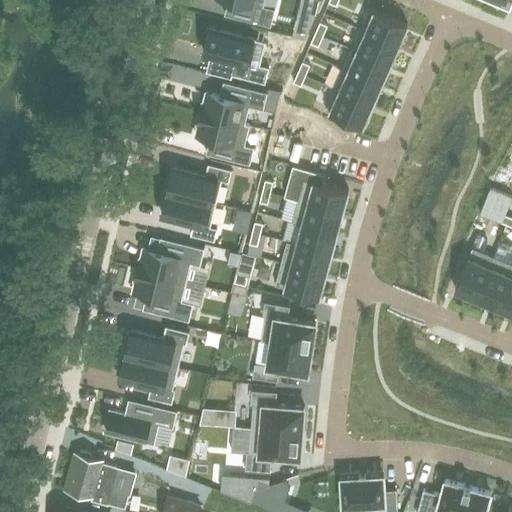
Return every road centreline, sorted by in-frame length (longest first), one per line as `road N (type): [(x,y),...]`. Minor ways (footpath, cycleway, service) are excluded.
road 1 (residential): [(42,416),(144,0)]
road 2 (residential): [(359,286),(333,450),(411,448),(511,474)]
road 3 (residential): [(451,19),(391,158),(359,286)]
road 4 (residential): [(359,286),(511,346)]
